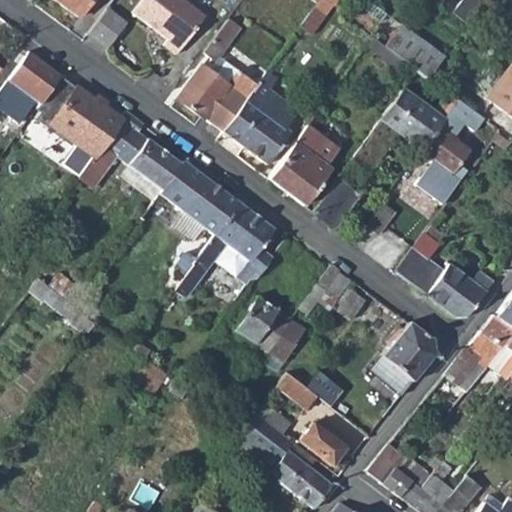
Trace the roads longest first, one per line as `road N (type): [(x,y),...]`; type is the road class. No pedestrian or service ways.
road 1 (residential): [(453,342),(2,0)]
road 2 (residential): [(343,484),(453,342)]
